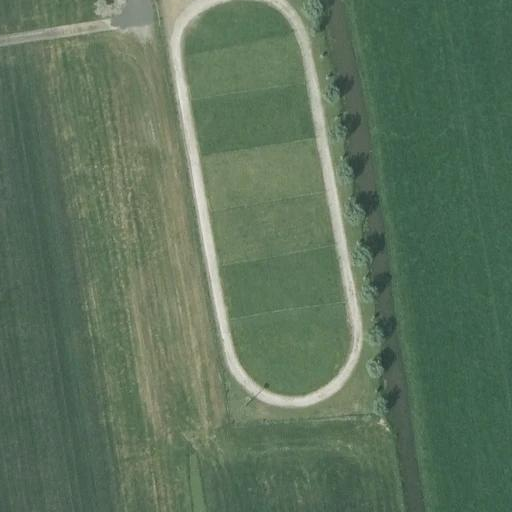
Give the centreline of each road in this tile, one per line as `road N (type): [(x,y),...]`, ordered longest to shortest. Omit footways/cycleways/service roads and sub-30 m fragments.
road 1 (track): [(147,26),(218,421)]
road 2 (track): [(0,47),(182,21)]
